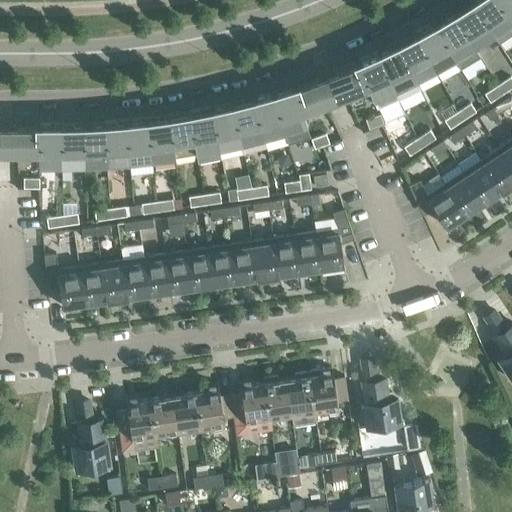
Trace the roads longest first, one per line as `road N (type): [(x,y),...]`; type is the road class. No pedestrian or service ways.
road 1 (residential): [(0,102),(161,97),(317,51),(428,0)]
road 2 (residential): [(19,357),(390,304),(420,291)]
road 3 (secondary): [(334,0),(182,45),(0,57)]
road 4 (residential): [(420,291),(351,131)]
road 5 (residential): [(19,357),(10,186)]
